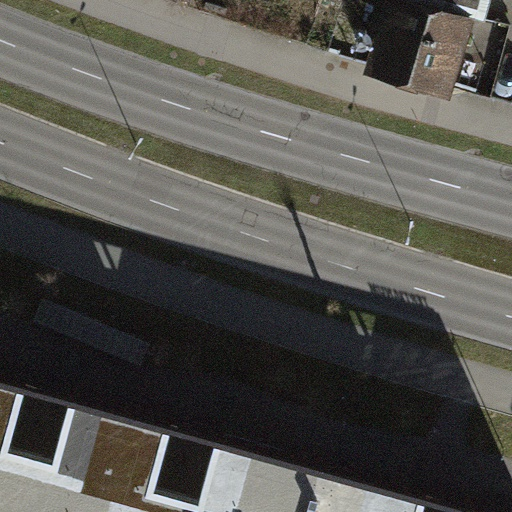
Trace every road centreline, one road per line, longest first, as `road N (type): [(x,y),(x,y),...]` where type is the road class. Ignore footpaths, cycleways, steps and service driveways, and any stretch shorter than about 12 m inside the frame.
road 1 (secondary): [(0,144),(285,246),(511,314)]
road 2 (secondary): [(511,202),(177,110),(0,38)]
